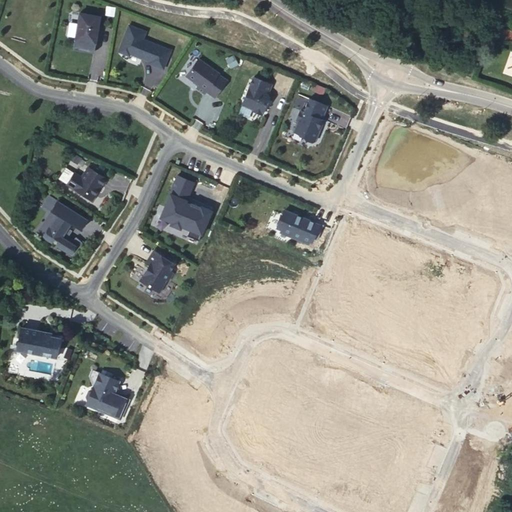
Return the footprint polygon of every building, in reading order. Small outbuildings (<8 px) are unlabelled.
[(82,12),(75,48),(95,52),(102,16),(82,12)] [(123,26),(113,52),(124,56),(124,54),(137,58),(137,57),(145,59),(143,63),(158,68),(165,50),(137,40),(140,32),(123,26)] [(511,58),(507,56),(501,71),(501,75),(511,79),(511,58)] [(198,59),(185,77),(199,85),(196,89),(204,94),(206,91),(215,97),(225,80),(217,74),(217,73),(198,59)] [(269,84),(250,76),(240,105),(251,109),(250,110),(260,114),(267,96),(266,93),(269,84)] [(314,92),(323,95),(326,88),(316,84),(314,92)] [(304,135),(305,138),(312,141),(315,139),(319,130),(317,127),(327,104),(308,97),(303,110),(300,109),(296,118),(298,119),(293,130),(304,135)] [(91,191),(93,189),(94,189),(97,184),(99,184),(103,177),(84,165),(77,176),(72,172),(69,173),(64,181),(65,184),(88,198),(92,193),(91,191)] [(46,227),(45,227),(41,234),(44,237),(50,241),(52,237),(56,239),(54,243),(64,249),(65,247),(72,251),(80,240),(73,234),(68,238),(65,235),(67,233),(62,230),(66,224),(68,221),(78,227),(84,218),(54,199),(47,210),(54,214),(46,227)] [(278,222),(276,227),(281,229),(293,234),(292,237),(309,244),(310,241),(312,236),(315,238),(321,223),(309,219),(308,220),(302,217),(283,209),(281,214),(278,222)] [(66,224),(62,230),(67,233),(70,226),(66,224)] [(144,262),(147,264),(146,267),(147,268),(146,270),(144,270),(138,279),(156,291),(162,280),(165,280),(170,272),(167,270),(171,263),(152,250),(144,262)] [(20,328),(16,351),(55,358),(59,338),(49,336),(43,335),(44,332),(20,328)] [(84,403),(83,407),(116,421),(125,401),(113,396),(114,392),(111,391),(115,383),(89,371),(86,378),(91,388),(89,392),(86,393),(83,399),(84,403)] [(126,397),(114,392),(113,396),(125,401),(126,397)]
